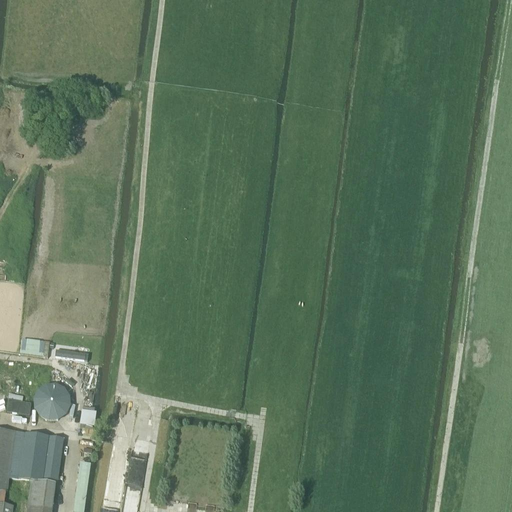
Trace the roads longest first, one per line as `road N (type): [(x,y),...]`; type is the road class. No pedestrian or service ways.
road 1 (track): [(133,511),(143,449),(113,437),(163,0)]
road 2 (track): [(436,511),(510,0)]
road 3 (track): [(288,236),(251,511)]
road 4 (track): [(120,394),(262,421)]
